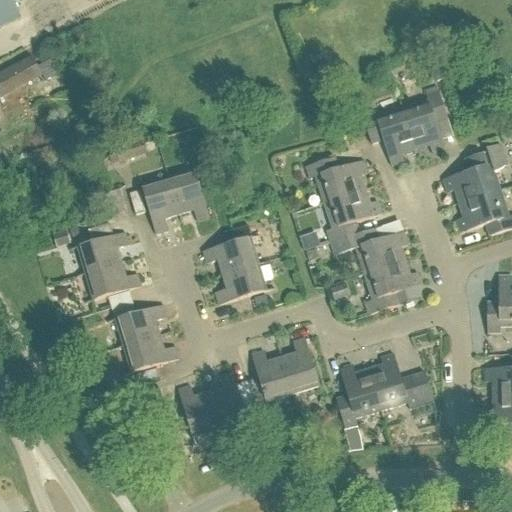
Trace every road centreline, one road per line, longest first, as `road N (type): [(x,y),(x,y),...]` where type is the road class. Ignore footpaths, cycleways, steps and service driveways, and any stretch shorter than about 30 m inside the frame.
road 1 (residential): [(457,309),(343,344),(312,311),(202,345),(176,254)]
road 2 (residential): [(463,479),(280,483),(196,511)]
road 3 (residential): [(463,479),(457,309)]
